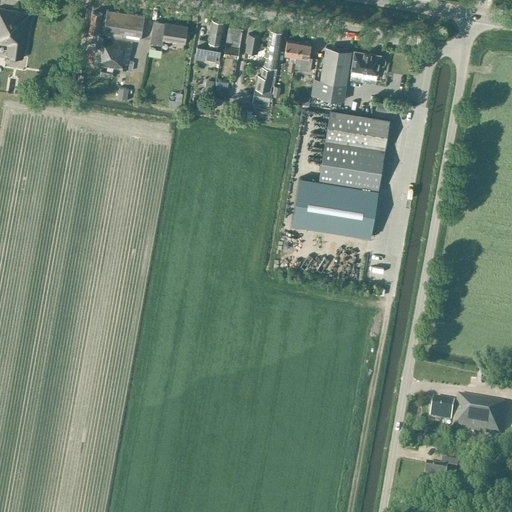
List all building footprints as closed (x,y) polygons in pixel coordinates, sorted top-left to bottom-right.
[(6,55),(23,58),(30,13),(0,8),(0,43),(7,45),(6,55)] [(140,41),(144,16),(106,10),(106,14),(103,33),(103,35),(132,39),(140,41)] [(103,33),(106,14),(92,12),(89,31),(98,33),(103,33)] [(224,21),(212,19),(208,40),(199,39),(196,58),(205,59),(206,54),(216,56),(215,61),(217,62),(220,48),(217,47),(218,43),(220,43),(224,21)] [(242,32),(244,22),(229,19),(228,30),(226,42),(239,44),(240,42),(242,32)] [(187,26),(165,23),(165,22),(153,21),(150,43),(162,45),(163,40),(184,43),(187,26)] [(283,32),(270,30),(264,65),(277,67),(283,32)] [(132,39),(103,35),(97,34),(92,64),(118,69),(118,68),(132,71),(133,61),(129,60),(133,41),(132,41),(132,39)] [(260,36),(249,34),(246,52),(257,53),(260,36)] [(295,62),(299,42),(287,40),(284,54),(291,55),(290,61),(289,61),(287,71),(294,72),(295,62)] [(237,58),(239,44),(226,42),(224,56),(237,58)] [(309,57),(311,44),(299,42),(295,62),(300,63),(299,69),(310,71),(312,58),(309,57)] [(311,95),(343,100),(351,50),(326,46),(320,79),(314,78),(311,95)] [(354,51),(351,70),(376,74),(378,65),(381,66),(383,65),(384,63),(385,61),(384,58),(382,57),(380,56),(380,55),(354,51)] [(276,69),(267,68),(262,67),(260,76),(256,75),(252,102),(260,104),(259,108),(266,109),(267,106),(268,106),(269,100),(272,100),(271,100),(273,92),(271,92),(271,86),(274,86),(276,69)] [(51,85),(52,76),(42,74),(41,83),(51,85)] [(302,78),(300,90),(309,91),(311,79),(302,78)] [(271,100),(272,100),(278,101),(280,87),(274,86),(273,92),(271,100)] [(388,111),(389,107),(389,103),(377,101),(376,110),(388,111)] [(378,190),(385,149),(389,121),(330,111),(325,140),(318,180),(378,190)] [(251,113),(247,112),(246,119),(254,120),(254,117),(250,116),(251,113)] [(292,224),(371,237),(378,190),(318,180),(300,177),(292,224)] [(502,412),(503,403),(458,395),(456,410),(452,409),(453,401),(434,398),(430,417),(450,421),(450,419),(454,420),(453,428),(500,436),(505,413),(502,412)] [(442,458),(441,465),(426,463),(424,477),(444,481),(445,474),(455,476),(458,461),(442,458)]
